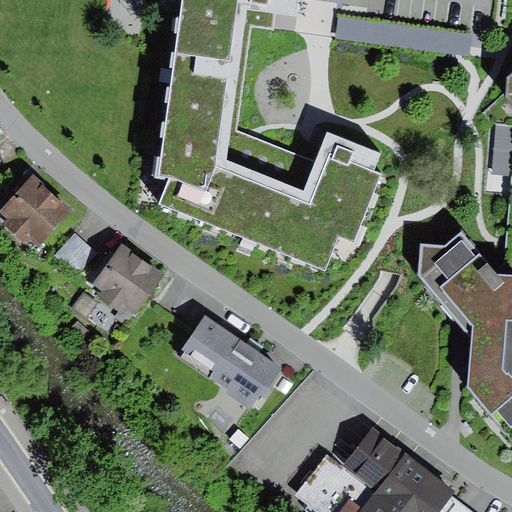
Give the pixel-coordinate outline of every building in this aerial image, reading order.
[(181,0),(159,173),(170,176),(160,202),(326,268),(338,234),(354,240),(381,172),(374,169),(381,152),(326,131),(315,160),(237,130),(251,26),(275,30),(277,11),(278,0),(181,0)] [(339,18),(336,39),(454,54),(470,56),(473,35),(339,18)] [(73,214),(32,178),(0,215),(8,221),(3,226),(25,246),(29,242),(39,251),(73,214)] [(76,235),(56,257),(77,277),(98,255),(76,235)] [(511,279),(500,279),(461,236),(444,252),(420,248),(418,279),(451,317),(461,332),(471,341),(466,393),(511,446),(511,279)] [(167,279),(122,247),(92,289),(100,295),(98,299),(121,315),(126,312),(138,320),(167,279)] [(84,294),(73,309),(87,319),(98,304),(84,294)] [(251,351),(205,319),(181,353),(213,376),(211,379),(230,392),(228,395),(252,412),(281,372),(251,351)] [(84,340),(90,333),(78,322),(72,329),(84,340)] [(238,431),(229,441),(240,450),(249,440),(238,431)] [(378,492),(404,457),(372,431),(345,467),(378,492)] [(477,511),(404,457),(378,492),(345,467),(327,453),(294,498),(313,511),(477,511)]
